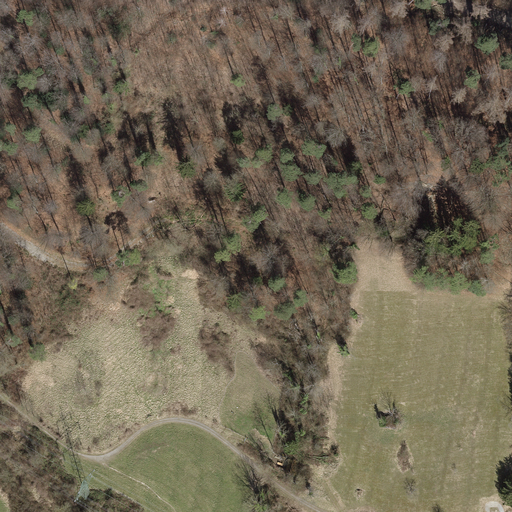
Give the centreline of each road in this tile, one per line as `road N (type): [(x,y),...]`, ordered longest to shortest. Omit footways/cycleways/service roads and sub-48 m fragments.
road 1 (track): [(0,226),(53,259),(86,268),(174,219),(218,222),(269,244)]
road 2 (track): [(98,458),(152,424),(194,422),(323,511)]
